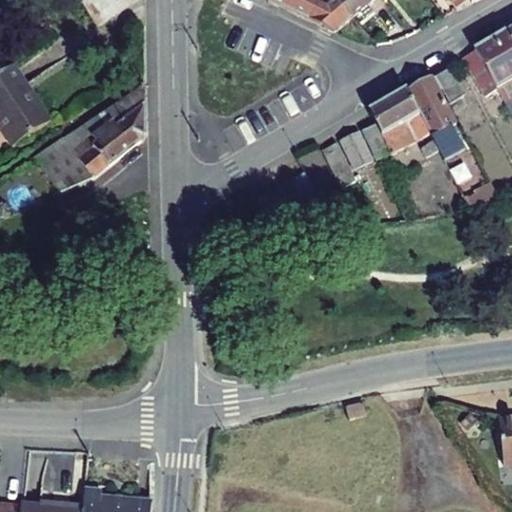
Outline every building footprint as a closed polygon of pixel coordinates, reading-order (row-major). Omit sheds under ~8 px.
[(88,0),(83,4),(98,28),(110,20),(96,0),(88,0)] [(96,0),(110,20),(121,13),(112,0),(96,0)] [(112,0),(121,13),(133,5),(129,0),(112,0)] [(265,0),(335,33),(352,19),(335,0),(265,0)] [(335,0),(352,19),(375,0),(335,0)] [(460,0),(452,6),(455,9),(467,0),(460,0)] [(511,44),(506,34),(474,52),(474,53),(496,90),(496,91),(511,81),(511,44)] [(463,60),(484,97),(496,90),(474,53),(463,60)] [(0,125),(15,148),(51,124),(29,91),(25,94),(8,70),(0,75),(0,125)] [(450,106),(464,98),(448,71),(435,78),(450,106)] [(444,161),(462,151),(450,130),(455,127),(430,80),(407,92),(430,136),(434,143),(439,152),(444,161)] [(510,115),(511,113),(511,81),(496,91),(510,115)] [(144,87),(120,103),(120,104),(126,111),(113,123),(117,128),(79,160),(64,140),(34,160),(61,194),(95,179),(141,142),(146,134),(144,87)] [(392,157),(430,136),(407,92),(368,113),(375,126),(391,155),(392,157)] [(126,111),(120,104),(64,140),(79,160),(117,128),(113,123),(126,111)] [(391,155),(375,126),(362,133),(377,162),(391,155)] [(340,143),(354,172),(373,162),(359,133),(340,143)] [(420,150),(425,159),(439,152),(434,143),(420,150)] [(323,152),(342,189),(356,182),(337,145),(323,152)] [(292,182),(306,206),(318,198),(305,175),(292,182)] [(281,189),(294,212),(306,206),(292,182),(281,189)] [(466,205),(494,190),(491,186),(464,200),(466,205)] [(269,196),(283,219),(294,212),(281,189),(269,196)] [(466,205),(469,210),(502,205),(494,190),(466,205)] [(257,203),(271,226),(283,219),(269,196),(257,203)] [(366,417),(362,404),(346,409),(349,422),(366,417)] [(481,413),(474,409),(466,420),(474,425),(481,413)] [(511,467),(511,420),(498,422),(504,469),(511,467)] [(151,511),(152,503),(101,499),(102,493),(84,491),(83,511),(82,511),(151,511)]
